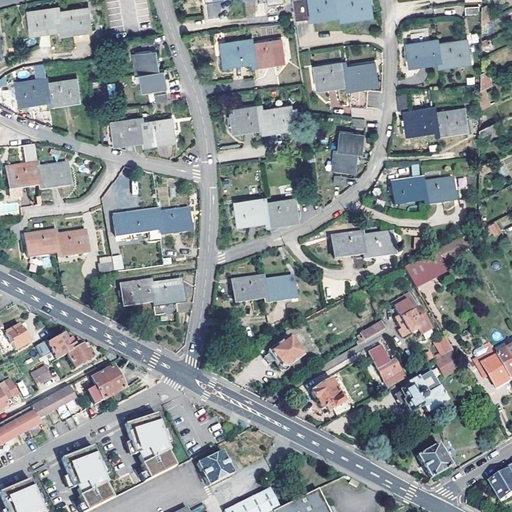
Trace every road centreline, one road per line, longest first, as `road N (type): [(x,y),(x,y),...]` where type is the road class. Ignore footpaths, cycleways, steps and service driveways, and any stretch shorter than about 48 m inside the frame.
road 1 (residential): [(207,260),(297,232),(371,176),(390,86),(388,0)]
road 2 (secondary): [(429,501),(183,375)]
road 3 (residential): [(0,115),(60,140),(209,175)]
road 4 (residential): [(0,475),(183,375)]
road 5 (secondary): [(183,375),(0,280)]
road 6 (residential): [(209,175),(200,109),(161,0)]
